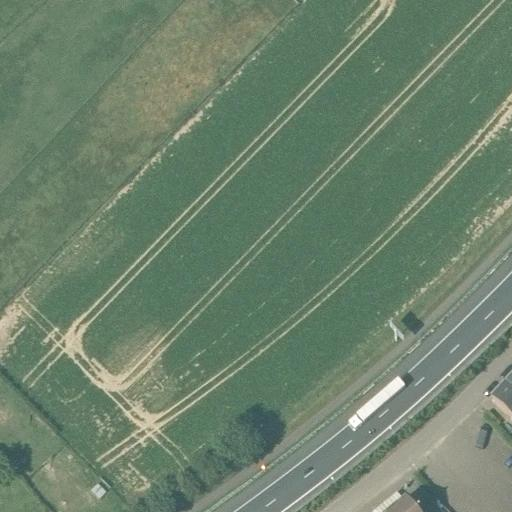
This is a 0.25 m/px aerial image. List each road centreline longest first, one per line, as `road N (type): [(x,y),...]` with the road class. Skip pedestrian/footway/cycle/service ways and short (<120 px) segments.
road 1 (motorway): [(511,288),(417,383),(255,511)]
road 2 (unclassified): [(332,511),(383,475),(511,351)]
